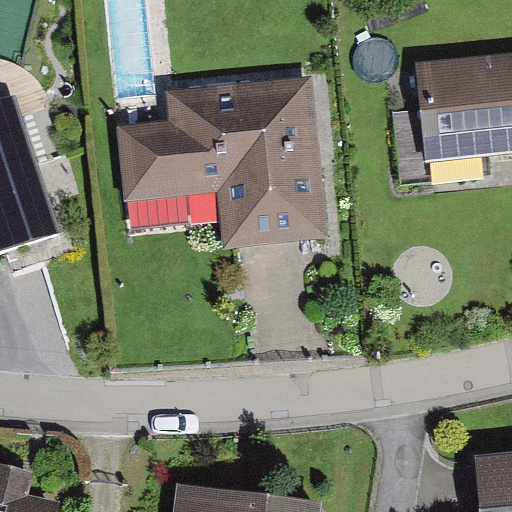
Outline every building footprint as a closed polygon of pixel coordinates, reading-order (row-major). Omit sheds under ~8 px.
[(179,0),(113,0),(119,65),(185,59),(179,0)] [(511,162),(511,70),(434,79),(443,169),(511,162)] [(336,245),(320,90),(181,105),(184,133),(133,139),(141,215),(236,205),(241,255),(336,245)] [(0,140),(0,302),(68,280),(18,134),(0,140)] [(286,511),(197,500),(195,511),(286,511)] [(46,511),(0,502),(0,511),(46,511)]
